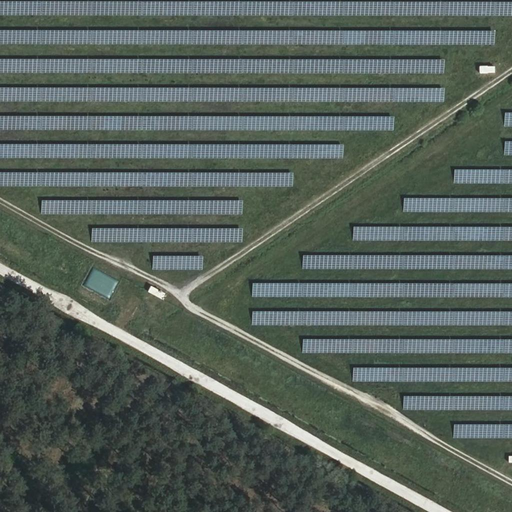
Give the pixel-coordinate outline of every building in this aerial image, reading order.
[(511,2),(159,0),(0,0),(0,13),(511,16),(511,2)] [(0,27),(0,42),(493,46),(493,31),(0,27)] [(0,56),(0,71),(443,75),(443,60),(0,56)] [(492,64),(475,65),(476,74),(493,73),(492,64)] [(0,100),(443,103),(443,88),(0,85),(0,100)] [(511,110),(503,111),(503,124),(511,124),(511,110)] [(0,128),(393,133),(393,118),(0,113),(0,128)] [(511,138),(503,138),(503,153),(511,152),(511,138)] [(0,142),(0,156),(341,159),(342,144),(0,142)] [(452,181),(511,181),(511,166),(452,166),(452,181)] [(0,170),(0,185),(291,187),(291,172),(0,170)] [(511,194),(402,193),(402,208),(511,208),(511,194)] [(241,200),(40,198),(40,213),(241,215),(241,200)] [(511,223),(352,221),(351,236),(511,237),(511,223)] [(241,228),(90,226),(90,241),(241,243),(241,228)] [(301,264),(511,266),(511,252),(301,250),(301,264)] [(151,269),(201,269),(201,255),(151,255),(151,269)] [(84,286),(110,298),(119,280),(92,268),(84,286)] [(511,281),(250,280),(250,295),(511,296),(511,281)] [(160,299),(163,292),(148,284),(145,291),(160,299)] [(511,309),(250,306),(250,321),(511,323),(511,309)] [(511,338),(301,335),(301,350),(511,352),(511,338)] [(511,366),(351,365),(351,380),(511,380),(511,366)] [(401,408),(511,408),(511,394),(401,393),(401,408)] [(511,422),(452,421),(452,436),(511,436),(511,422)]
